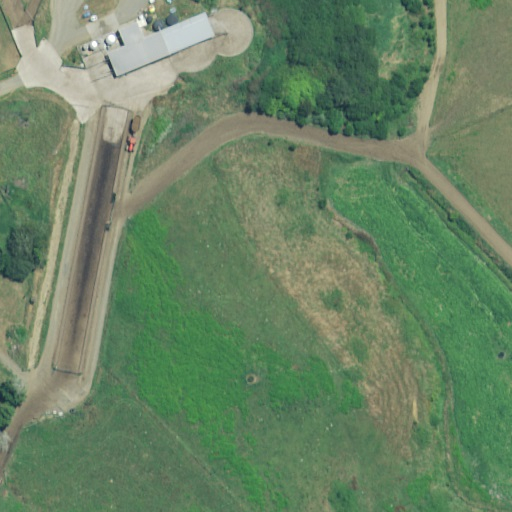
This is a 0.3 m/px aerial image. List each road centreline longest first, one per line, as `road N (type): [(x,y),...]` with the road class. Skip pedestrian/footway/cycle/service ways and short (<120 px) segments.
road 1 (track): [(61,224),(127,208),(221,132),(252,123),(394,148),(432,172),(511,257)]
road 2 (track): [(0,463),(39,396),(30,366),(61,224)]
road 3 (track): [(0,90),(46,73),(74,85),(85,104),(61,224)]
